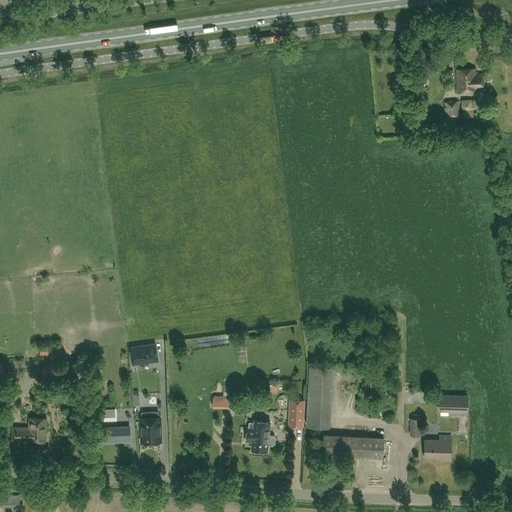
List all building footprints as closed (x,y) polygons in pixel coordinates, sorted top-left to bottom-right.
[(457,69),(458,91),(477,90),(476,89),(483,88),(482,74),(475,74),(475,68),(457,69)] [(471,100),(461,101),(462,116),(472,115),(471,100)] [(446,117),(459,116),(458,102),(445,103),(446,117)] [(423,118),(422,108),(411,109),(412,119),(423,118)] [(416,328),(416,338),(429,338),(429,328),(416,328)] [(133,363),(157,360),(156,344),(131,347),(133,363)] [(60,345),(40,346),(40,354),(61,353),(60,345)] [(71,364),(71,372),(79,377),(86,372),(86,364),(78,359),(71,364)] [(98,373),(98,359),(89,359),(90,373),(98,373)] [(0,403),(9,402),(6,386),(3,362),(0,362),(0,403)] [(65,377),(64,362),(43,364),(44,378),(65,377)] [(333,366),(323,365),(309,364),(306,425),(320,426),(330,427),(333,366)] [(439,394),(439,410),(450,410),(450,413),(467,414),(467,395),(439,394)] [(213,396),(212,407),(232,408),(232,397),(230,397),(230,396),(222,395),(222,397),(213,396)] [(378,395),(377,407),(388,408),(388,395),(378,395)] [(304,399),(290,398),(288,425),(303,426),(304,399)] [(140,417),(141,442),(161,441),(160,416),(158,416),(158,411),(142,412),(142,417),(140,417)] [(29,427),(13,426),(12,439),(46,442),(47,418),(30,417),(29,427)] [(420,418),(410,418),(410,435),(420,435),(420,418)] [(248,427),(247,427),(246,440),(252,441),(251,450),(267,452),(268,445),(272,445),(274,443),(275,437),(273,435),(269,434),(270,421),(254,419),(254,421),(249,421),(248,427)] [(130,441),(129,425),(101,427),(102,442),(130,441)] [(384,437),(324,434),(323,454),(383,457),(384,437)] [(425,439),(425,457),(441,457),(441,460),(450,460),(451,435),(440,435),(440,440),(425,439)] [(0,495),(0,504),(20,503),(19,495),(0,495)]
